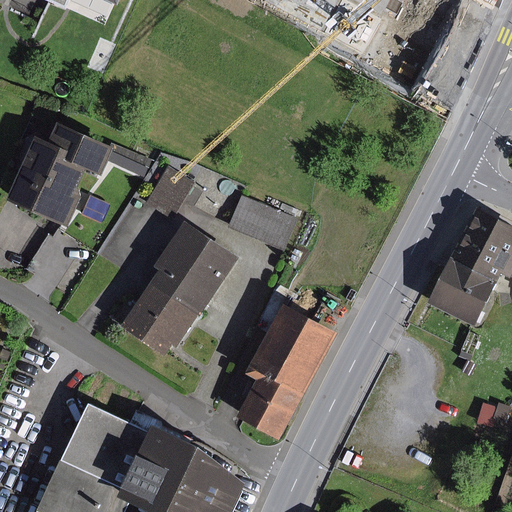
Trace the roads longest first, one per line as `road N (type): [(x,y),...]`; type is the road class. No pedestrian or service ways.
road 1 (residential): [(0,288),(298,477)]
road 2 (primary): [(451,176),(298,477)]
road 3 (primary): [(511,53),(451,176)]
